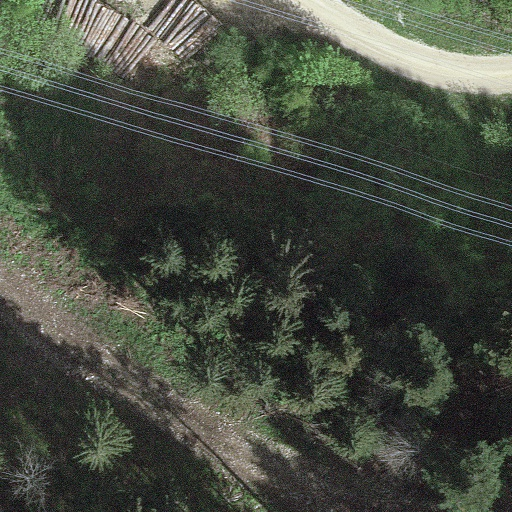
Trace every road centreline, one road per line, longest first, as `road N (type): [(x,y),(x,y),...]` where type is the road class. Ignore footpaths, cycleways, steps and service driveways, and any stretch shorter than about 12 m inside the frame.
road 1 (track): [(0,271),(64,328),(193,419),(375,511)]
road 2 (track): [(308,0),(423,63),(511,76)]
